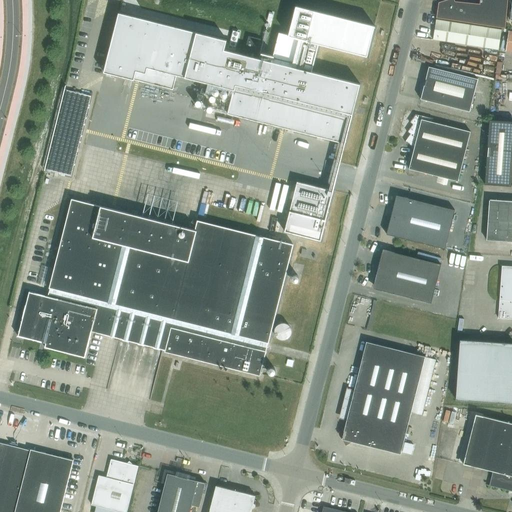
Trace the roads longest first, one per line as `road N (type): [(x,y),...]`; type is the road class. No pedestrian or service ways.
road 1 (unclassified): [(294,472),(414,0)]
road 2 (unclassified): [(294,472),(0,398)]
road 3 (unknown): [(107,106),(79,182),(50,202),(37,228),(0,375)]
road 4 (unknown): [(368,183),(107,106)]
road 5 (unclassified): [(452,511),(294,472)]
